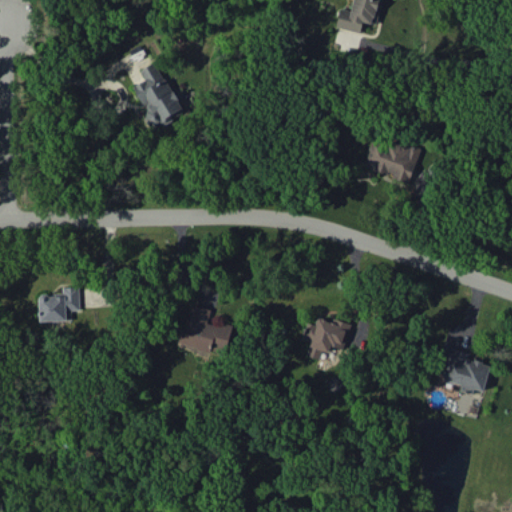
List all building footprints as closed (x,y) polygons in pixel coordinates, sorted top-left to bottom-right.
[(336,26),(361,32),(363,21),(376,24),(381,0),(354,0),(352,10),(341,8),(336,26)] [(133,85),(150,113),(146,115),(154,129),(185,111),(155,61),(140,70),(145,79),(133,85)] [(420,148),(374,135),(365,166),(393,174),(392,179),(409,184),(420,148)] [(79,309),(79,286),(63,286),(63,293),(39,294),(40,320),(71,320),(71,310),(79,309)] [(232,324),(222,322),(221,326),(208,322),(211,309),(193,304),(187,329),(182,328),(178,344),(224,355),(232,324)] [(350,324),(318,315),(315,324),(307,322),(302,339),(311,342),(307,355),(319,359),(322,348),(342,354),(350,324)] [(444,380),(461,384),(460,390),(473,393),(474,388),(484,390),(490,363),(467,359),(469,352),(445,347),(442,362),(448,363),(444,380)]
